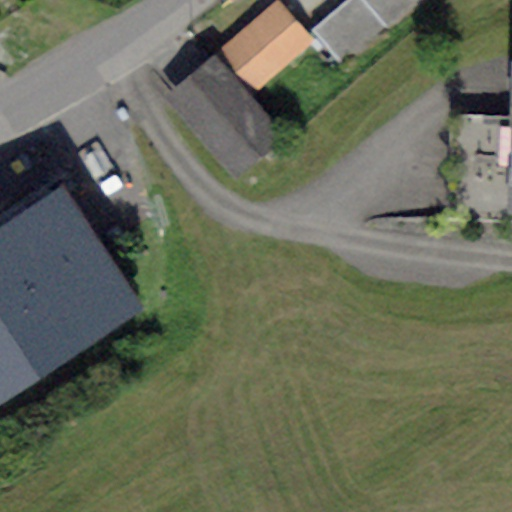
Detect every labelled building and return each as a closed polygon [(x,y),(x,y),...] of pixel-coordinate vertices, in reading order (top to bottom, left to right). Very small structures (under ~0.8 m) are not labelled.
[(300,0),(319,19),(339,0),(300,0)] [(346,71),(430,0),(344,0),(311,29),(346,71)] [(240,94),(303,40),(274,7),(212,62),(215,65),(240,94)] [(235,167),(273,135),(240,94),(215,65),(176,98),(235,167)] [(511,120),(454,118),(450,216),(511,218),(511,120)] [(0,376),(120,298),(58,205),(0,243),(0,376)]
